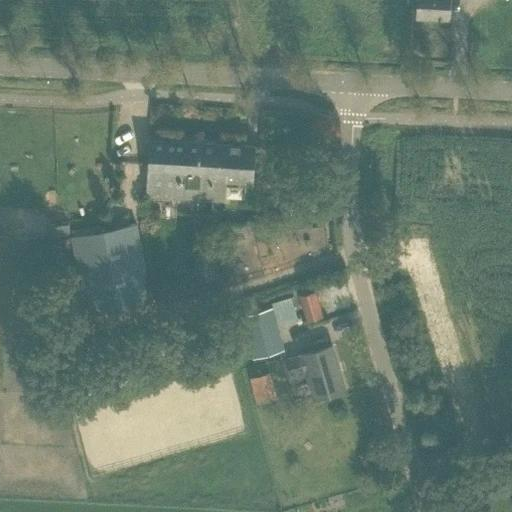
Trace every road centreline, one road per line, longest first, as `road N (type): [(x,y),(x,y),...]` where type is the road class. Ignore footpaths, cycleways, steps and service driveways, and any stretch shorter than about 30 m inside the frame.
road 1 (unclassified): [(425,511),(349,241),(345,187),(355,84)]
road 2 (tertiary): [(355,84),(0,67)]
road 3 (tertiary): [(511,92),(355,84)]
